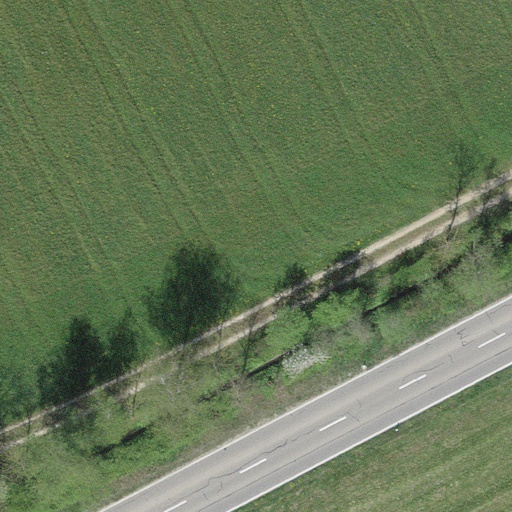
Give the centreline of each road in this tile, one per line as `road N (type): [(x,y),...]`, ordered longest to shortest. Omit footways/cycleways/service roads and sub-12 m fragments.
road 1 (track): [(511,185),(0,443)]
road 2 (tertiary): [(160,511),(511,327)]
